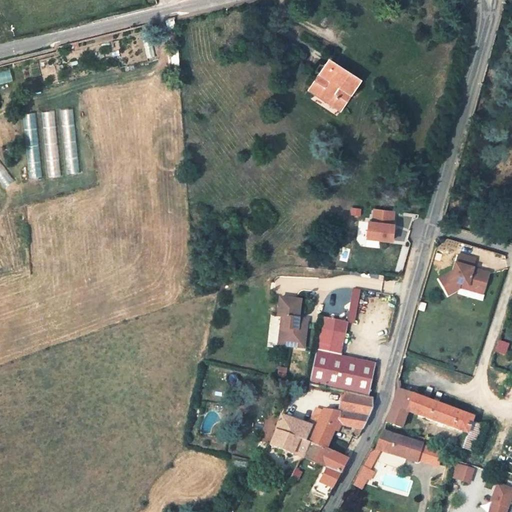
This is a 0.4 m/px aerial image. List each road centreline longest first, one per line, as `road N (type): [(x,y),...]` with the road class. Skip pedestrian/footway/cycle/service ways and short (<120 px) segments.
road 1 (tertiary): [(431,228),(379,410),(325,511)]
road 2 (tertiary): [(0,55),(223,0)]
road 3 (tertiary): [(489,23),(431,228)]
